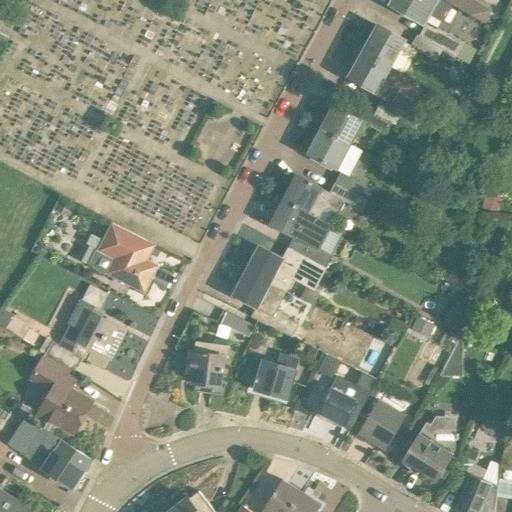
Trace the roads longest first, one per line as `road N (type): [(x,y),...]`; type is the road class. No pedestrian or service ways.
road 1 (residential): [(344,0),(131,413),(120,487)]
road 2 (tertiary): [(386,495),(316,454),(243,438),(198,443),(120,487)]
